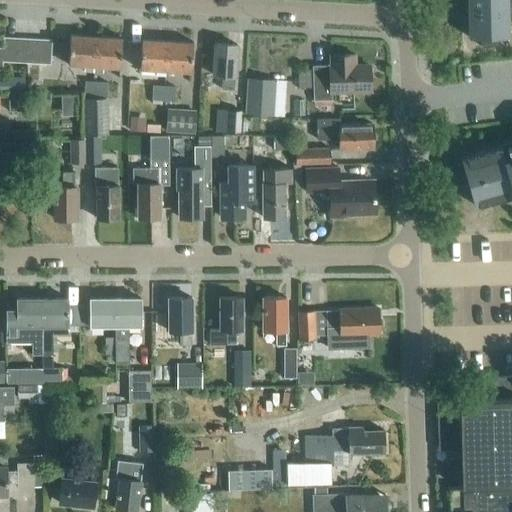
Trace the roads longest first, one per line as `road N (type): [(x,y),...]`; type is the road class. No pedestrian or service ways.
road 1 (residential): [(0,257),(410,255)]
road 2 (residential): [(405,20),(40,0)]
road 3 (residential): [(417,511),(413,342)]
road 4 (residential): [(410,255),(406,104)]
